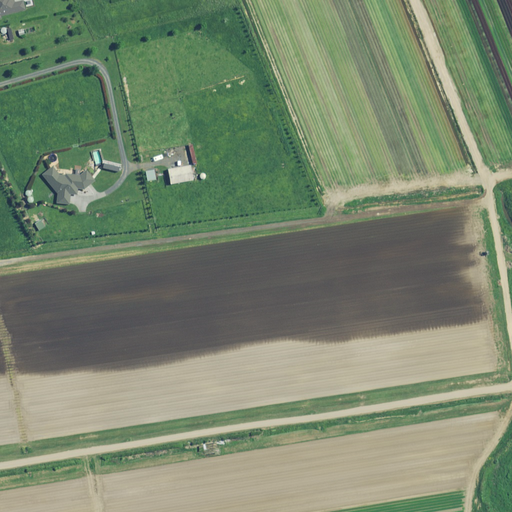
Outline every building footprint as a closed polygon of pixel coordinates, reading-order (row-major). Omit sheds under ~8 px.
[(0,0),(0,18),(1,19),(0,16),(26,10),(23,0),(20,0),(14,2),(13,0),(0,0)] [(197,164),(193,144),(188,145),(193,165),(197,164)] [(120,164),(105,161),(104,169),(119,172),(120,164)] [(193,180),(190,166),(168,170),(171,184),(193,180)] [(57,172),(52,167),(42,175),(57,194),(56,203),(69,204),(70,195),(77,195),(77,189),(83,190),(95,180),(87,171),(81,175),(66,174),(66,176),(59,176),(57,172)] [(155,178),(152,168),(146,170),(149,180),(155,178)] [(31,189),(24,191),(28,204),(35,202),(31,189)] [(45,227),(41,220),(35,224),(39,230),(45,227)] [(219,452),(218,442),(203,445),(205,455),(219,452)]
